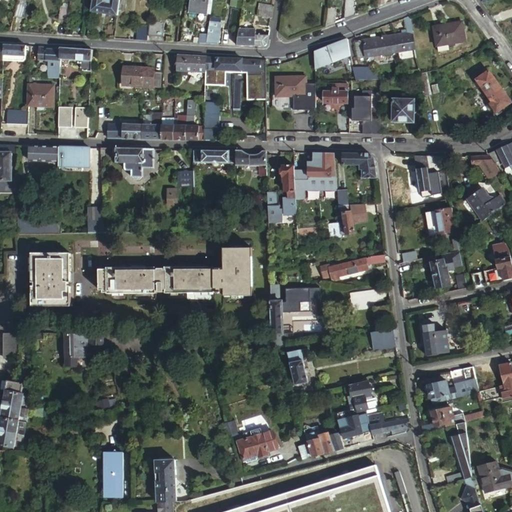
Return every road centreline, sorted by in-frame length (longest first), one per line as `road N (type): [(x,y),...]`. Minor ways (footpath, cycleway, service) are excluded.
road 1 (residential): [(0,37),(282,52),(419,0)]
road 2 (residential): [(378,145),(0,141)]
road 3 (residential): [(378,145),(400,316)]
road 4 (residential): [(405,370),(433,511)]
road 5 (residential): [(511,130),(481,146),(378,145)]
